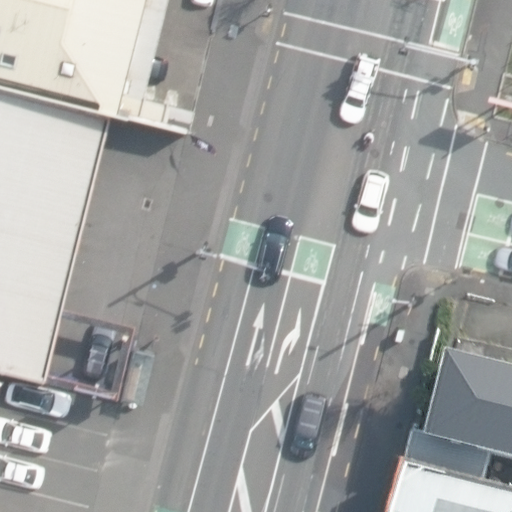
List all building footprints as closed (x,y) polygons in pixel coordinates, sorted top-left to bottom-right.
[(171,0),(0,0),(0,73),(148,113),(171,0)] [(0,372),(53,386),(114,117),(0,89),(0,372)] [(511,364),(452,350),(430,440),(485,454),(511,460),(511,364)] [(485,454),(430,440),(407,434),(400,463),(478,481),(485,454)] [(511,511),(511,488),(478,481),(400,463),(388,511),(511,511)]
